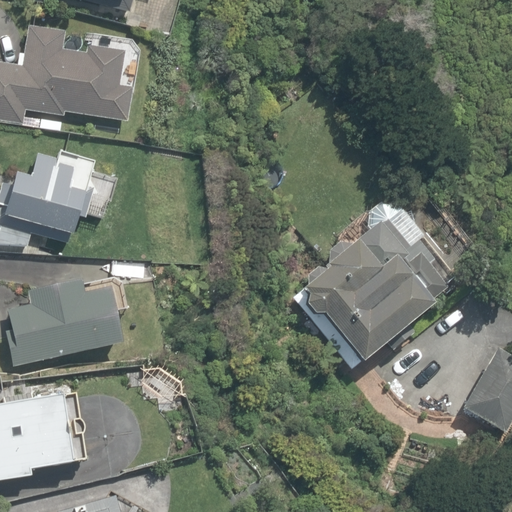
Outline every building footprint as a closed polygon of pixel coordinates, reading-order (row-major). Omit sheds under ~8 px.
[(61,29),(26,23),(20,64),(0,60),(0,118),(20,122),(23,108),(125,123),(131,86),(115,84),(121,50),(85,44),(84,52),(58,48),(61,29)] [(0,243),(25,250),(31,226),(70,236),(75,217),(85,219),(92,190),(87,188),(93,163),(57,154),(56,159),(36,154),(30,177),(11,172),(3,204),(0,203),(0,243)] [(420,239),(394,205),(378,202),(366,213),(365,226),(368,230),(348,246),(336,245),(327,253),(327,264),(323,268),(325,270),(299,291),(290,302),(297,308),(296,315),(303,324),(312,324),(349,376),(383,344),(389,352),(412,334),(405,326),(429,306),(426,303),(443,289),(426,267),(431,263),(415,243),(420,239)] [(4,332),(12,368),(120,343),(108,289),(83,294),(80,282),(27,293),(29,305),(6,311),(10,331),(4,332)] [(458,407),(504,434),(511,420),(511,358),(493,347),(458,407)] [(0,480),(27,476),(26,469),(83,460),(79,438),(80,436),(81,435),(82,433),(82,431),(82,429),(82,427),(81,425),(81,423),(80,421),(78,420),(76,418),(72,395),(61,397),(0,406),(0,480)] [(112,511),(109,500),(66,511),(112,511)]
